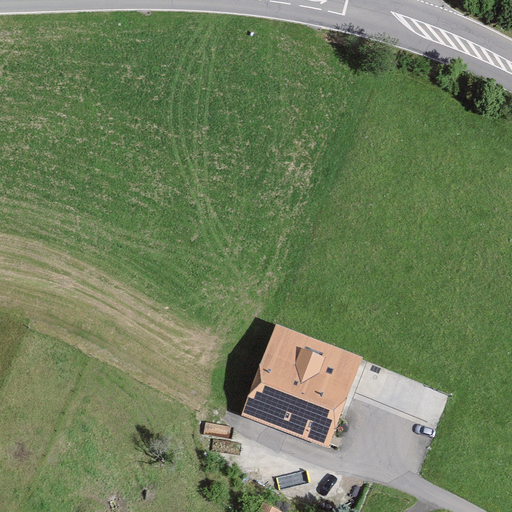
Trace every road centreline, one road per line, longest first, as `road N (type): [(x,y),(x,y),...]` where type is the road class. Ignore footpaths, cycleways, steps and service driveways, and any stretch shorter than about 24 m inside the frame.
road 1 (secondary): [(368,12),(511,68)]
road 2 (unclassified): [(471,511),(352,455)]
